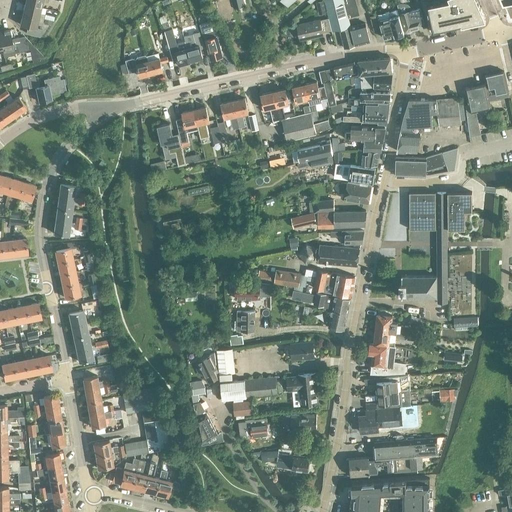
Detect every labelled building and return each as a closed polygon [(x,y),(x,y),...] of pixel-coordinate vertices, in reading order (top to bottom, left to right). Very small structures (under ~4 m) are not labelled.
[(324,0),(329,18),(332,30),(332,31),(340,29),(345,48),(355,45),(370,41),(365,22),(351,26),(349,17),(359,14),(355,0),(324,0)] [(449,0),(450,0),(427,5),(433,32),(485,20),(482,13),(483,13),(478,0),(449,0)] [(399,3),(398,3),(400,12),(406,32),(406,31),(408,33),(412,32),(413,30),(426,26),(421,7),(412,9),(411,6),(409,3),(405,2),(402,2),(399,3)] [(25,3),(22,13),(44,18),(45,14),(40,13),(41,7),(25,3)] [(403,35),(404,33),(398,9),(370,16),(374,31),(382,28),(385,38),(395,35),(398,37),(403,36),(403,35)] [(43,23),(44,18),(22,13),(20,24),(28,26),(26,33),(40,36),(42,29),(36,27),(37,22),(43,23)] [(323,32),(332,30),(329,18),(320,20),(320,19),(298,24),(301,40),(323,35),(323,32)] [(212,20),(199,24),(203,37),(205,36),(211,59),(223,55),(218,37),(223,35),(216,19),(212,20)] [(146,27),(144,20),(138,22),(140,29),(146,27)] [(3,28),(0,28),(0,35),(3,50),(2,50),(4,57),(15,55),(14,53),(30,49),(33,62),(44,59),(43,55),(27,39),(25,36),(19,38),(12,39),(10,29),(3,31),(3,28)] [(130,30),(132,36),(138,34),(136,28),(130,30)] [(193,33),(196,45),(188,47),(191,61),(203,58),(201,48),(204,47),(201,37),(200,31),(193,33)] [(173,36),(167,38),(170,50),(176,48),(173,36)] [(154,54),(147,56),(152,73),(163,70),(161,63),(172,60),(166,37),(159,39),(163,51),(164,56),(160,57),(158,53),(154,54)] [(191,62),(191,61),(188,47),(176,51),(180,65),(191,62)] [(137,63),(138,70),(140,76),(152,73),(147,56),(145,55),(137,57),(136,59),(137,63)] [(347,64),(334,67),(337,79),(348,76),(360,73),(360,74),(376,72),(375,75),(392,76),(390,57),(387,57),(359,60),(359,63),(356,64),(356,62),(347,64)] [(125,60),(128,73),(138,70),(137,63),(135,60),(133,58),(125,60)] [(334,67),(319,71),(322,83),(324,82),(331,80),(337,79),(334,67)] [(486,82),(485,83),(488,95),(509,90),(504,70),(485,75),(486,82)] [(26,75),(27,76),(29,88),(37,86),(34,73),(26,75)] [(50,94),(63,91),(60,79),(59,75),(44,79),(45,85),(36,87),(39,102),(51,99),(50,94)] [(391,88),(392,76),(375,75),(375,80),(372,80),(372,75),(362,76),(363,87),(372,86),(372,85),(375,84),(374,87),(391,88)] [(27,76),(20,77),(23,89),(29,88),(27,76)] [(337,104),(331,80),(324,82),(324,85),(327,98),(329,106),(331,105),(337,104)] [(319,87),(317,81),(305,84),(309,101),(311,110),(317,109),(316,104),(322,102),(321,99),(327,98),(324,85),(319,87)] [(491,107),(488,95),(485,83),(465,87),(468,104),(465,105),(471,136),(481,134),(476,110),(491,107)] [(305,84),(293,87),(297,104),(309,101),(305,84)] [(285,88),(273,91),(280,119),(293,116),(292,112),(285,114),(283,105),(289,103),(285,88)] [(7,90),(2,94),(5,98),(8,103),(16,115),(27,108),(19,96),(13,99),(7,90)] [(274,120),(280,119),(273,91),(261,94),(265,109),(271,108),(274,120)] [(360,99),(360,100),(390,101),(391,92),(360,92),(360,99)] [(245,97),(233,100),(239,126),(239,127),(246,126),(243,114),(249,112),(245,97)] [(406,111),(402,125),(414,126),(439,124),(461,123),(461,119),(465,119),(463,98),(458,99),(458,97),(433,99),(410,99),(409,103),(410,104),(410,113),(406,111)] [(364,105),(363,110),(388,111),(390,101),(360,100),(360,99),(349,98),(349,105),(364,105)] [(234,128),(239,126),(233,100),(221,103),(225,118),(232,116),(233,122),(232,122),(234,128)] [(8,103),(0,108),(0,113),(6,122),(16,115),(8,103)] [(337,104),(331,105),(333,112),(343,109),(341,103),(337,104)] [(206,106),(194,109),(199,130),(201,136),(207,135),(204,123),(210,121),(206,106)] [(184,117),(176,119),(182,143),(183,147),(190,145),(189,142),(187,132),(199,130),(194,109),(182,112),(184,117)] [(385,122),(387,123),(388,111),(363,110),(363,116),(344,115),(335,119),(337,123),(342,120),(385,122)] [(497,130),(507,128),(503,110),(493,112),(497,130)] [(316,131),(314,123),(311,112),(282,119),(287,141),(316,133),(316,131)] [(252,131),(259,129),(255,114),(249,115),(252,131)] [(328,119),(314,123),(316,131),(330,126),(328,119)] [(218,122),(219,125),(222,141),(229,140),(224,121),(218,122)] [(162,131),(160,132),(163,142),(167,141),(170,153),(175,151),(176,155),(178,165),(186,163),(184,157),(181,144),(179,133),(173,134),(170,122),(161,125),(162,131)] [(351,138),(364,139),(382,140),(384,140),(384,139),(382,135),(383,132),(386,129),(386,126),(376,126),(376,125),(351,124),(351,131),(346,130),(346,139),(351,139),(351,138)] [(214,143),(222,141),(219,125),(211,127),(214,143)] [(413,131),(414,126),(402,125),(397,151),(406,151),(405,152),(417,152),(421,131),(413,131)] [(239,139),(233,140),(235,151),(241,150),(239,139)] [(359,149),(364,150),(380,151),(382,151),(382,140),(364,139),(364,142),(359,142),(359,149)] [(321,145),(297,149),(300,161),(311,159),(332,155),(333,154),(330,143),(330,140),(320,142),(321,145)] [(396,156),(396,171),(399,171),(398,175),(421,176),(421,174),(426,174),(426,170),(446,164),(448,171),(455,170),(457,154),(458,147),(427,157),(396,156)] [(377,166),(380,151),(364,150),(362,164),(377,166)] [(332,155),(311,159),(312,165),(313,167),(333,163),(332,155)] [(299,168),(312,165),(311,159),(300,161),(298,162),(299,168)] [(167,168),(165,160),(151,163),(152,170),(152,171),(167,168)] [(352,163),(349,179),(374,183),(377,168),(352,163)] [(12,178),(0,175),(0,176),(0,189),(8,192),(12,178)] [(24,182),(12,178),(8,192),(20,196),(24,182)] [(32,199),(36,185),(24,182),(20,196),(32,199)] [(341,182),(339,192),(345,193),(345,198),(368,203),(371,186),(349,182),(341,182)] [(61,183),(59,196),(73,198),(75,185),(61,183)] [(190,194),(210,190),(209,183),(188,187),(190,194)] [(472,210),(472,191),(409,192),(410,229),(436,229),(436,228),(437,228),(437,229),(447,229),(447,228),(448,228),(448,229),(465,228),(465,210),(472,210)] [(73,198),(59,196),(57,208),(71,210),(73,198)] [(334,200),(314,201),(314,202),(315,212),(318,212),(318,211),(334,211),(334,200)] [(57,208),(56,220),(70,222),(71,210),(57,208)] [(336,226),(365,225),(365,210),(336,211),(336,226)] [(318,211),(318,212),(318,226),(336,226),(336,211),(334,211),(318,211)] [(317,222),(315,212),(292,218),(294,228),(317,222)] [(181,217),(164,221),(166,231),(183,227),(181,217)] [(68,235),(70,222),(56,220),(54,233),(68,235)] [(437,246),(437,276),(402,276),(402,282),(400,282),(400,291),(402,291),(402,297),(437,297),(438,302),(448,302),(447,252),(447,229),(437,229),(437,246)] [(345,231),(341,231),(341,236),(345,236),(345,243),(362,243),(364,231),(345,231)] [(298,237),(290,238),(290,246),(297,246),(299,246),(298,237)] [(26,238),(14,240),(16,254),(28,253),(26,238)] [(14,240),(2,241),(4,256),(16,254),(14,240)] [(318,261),(358,265),(359,248),(320,244),(318,261)] [(307,245),(300,253),(306,262),(316,259),(317,248),(307,245)] [(55,250),(58,262),(73,259),(70,247),(55,250)] [(73,259),(58,262),(60,274),(75,271),(73,259)] [(276,273),(274,283),(295,286),(299,287),(301,274),(301,272),(276,269),(276,273)] [(260,270),(259,272),(258,282),(271,283),(274,283),(276,273),(260,270)] [(295,286),(294,290),(302,291),(303,286),(306,287),(307,280),(315,281),(314,287),(323,289),(323,291),(351,296),(355,276),(332,272),(317,270),(316,277),(301,274),(299,287),(295,286)] [(60,274),(63,286),(78,283),(75,271),(60,274)] [(259,272),(251,271),(249,282),(258,282),(259,272)] [(258,282),(249,282),(234,283),(235,299),(260,298),(260,296),(271,296),(271,283),(258,282)] [(80,295),(78,283),(63,286),(65,298),(80,295)] [(294,290),(293,298),(310,302),(311,300),(315,301),(314,304),(324,306),(323,309),(332,311),(348,314),(351,298),(316,291),(316,294),(315,294),(302,291),(294,290)] [(185,292),(186,300),(198,300),(197,292),(185,292)] [(41,317),(39,303),(26,305),(29,320),(41,317)] [(26,305),(14,307),(17,322),(29,320),(26,305)] [(311,314),(312,307),(304,306),(303,313),(311,314)] [(14,307),(2,310),(5,324),(17,322),(14,307)] [(69,313),(72,325),(86,322),(83,310),(69,313)] [(237,331),(254,331),(255,311),(238,310),(237,331)] [(344,329),(348,314),(332,311),(331,316),(329,315),(328,320),(330,321),(329,326),(344,329)] [(377,314),(376,331),(390,332),(390,331),(396,332),(396,330),(399,331),(408,332),(408,326),(400,325),(401,323),(397,323),(397,322),(392,322),(393,315),(377,314)] [(477,316),(454,318),(454,327),(456,327),(456,330),(469,329),(469,326),(477,325),(478,325),(478,316),(477,316)] [(72,325),(74,337),(88,334),(86,322),(72,325)] [(376,331),(374,343),(389,345),(390,340),(395,341),(396,337),(399,338),(405,339),(407,337),(407,336),(408,332),(399,331),(396,330),(396,332),(390,331),(390,332),(376,331)] [(238,333),(230,334),(231,345),(244,343),(242,335),(238,335),(238,333)] [(95,345),(95,342),(94,340),(89,341),(88,334),(74,337),(77,349),(91,346),(95,345)] [(313,341),(291,343),(293,359),(305,358),(306,359),(315,358),(313,341)] [(370,348),(369,352),(373,353),(372,365),(377,365),(376,373),(392,373),(403,372),(404,364),(393,362),(395,351),(395,346),(389,345),(374,343),(370,343),(370,348)] [(93,358),(91,346),(77,349),(79,361),(93,358)] [(222,399),(278,393),(276,376),(245,379),(233,381),(232,373),(235,373),(232,348),(217,350),(222,399)] [(216,364),(215,352),(197,361),(208,382),(219,377),(215,370),(217,369),(215,365),(216,364)] [(444,352),(444,360),(462,361),(462,353),(444,352)] [(52,369),(49,355),(37,357),(40,371),(52,369)] [(37,357),(25,360),(28,374),(40,371),(37,357)] [(25,360),(13,362),(16,376),(28,374),(25,360)] [(4,379),(16,376),(13,362),(1,365),(4,379)] [(287,377),(288,391),(289,391),(289,390),(300,389),(301,405),(318,403),(317,395),(319,394),(319,388),(317,387),(317,386),(315,372),(298,374),(299,376),(287,377)] [(97,375),(83,378),(85,390),(109,386),(108,380),(98,382),(97,375)] [(376,378),(378,392),(401,390),(400,385),(408,380),(408,375),(376,378)] [(85,390),(87,402),(101,400),(100,393),(117,390),(116,384),(109,386),(85,390)] [(136,398),(124,400),(127,413),(142,410),(143,421),(144,421),(162,418),(161,410),(157,411),(156,408),(153,388),(135,391),(136,398)] [(454,388),(439,389),(440,401),(446,401),(446,400),(455,400),(455,395),(456,395),(458,389),(454,389),(454,388)] [(409,390),(401,390),(378,392),(379,408),(410,405),(409,390)] [(123,393),(124,400),(136,398),(135,391),(123,393)] [(200,397),(199,392),(192,393),(194,401),(200,400),(200,397)] [(43,397),(45,409),(59,407),(57,394),(43,397)] [(87,402),(89,415),(113,410),(112,404),(102,406),(101,400),(87,402)] [(201,400),(194,401),(202,442),(211,437),(218,434),(207,412),(204,413),(203,411),(206,410),(201,400)] [(244,416),(253,415),(252,401),(233,403),(235,416),(236,416),(244,416)] [(6,404),(0,404),(0,416),(18,416),(23,416),(23,407),(17,407),(18,410),(7,410),(6,404)] [(61,419),(59,407),(45,409),(47,421),(61,419)] [(407,408),(398,408),(397,418),(407,419),(407,408)] [(120,409),(113,410),(114,416),(115,419),(122,418),(120,409)] [(369,415),(359,416),(361,432),(378,430),(378,423),(391,422),(389,409),(368,411),(369,415)] [(113,410),(89,415),(91,427),(105,424),(104,418),(109,417),(114,416),(113,410)] [(296,428),(317,428),(317,414),(306,415),(306,412),(303,412),(303,414),(294,414),(279,415),(280,425),(285,424),(285,421),(296,420),(296,428)] [(18,416),(0,416),(0,428),(7,429),(7,422),(18,422),(18,416)] [(162,418),(144,421),(145,427),(164,424),(162,418)] [(49,434),(63,431),(61,419),(47,421),(49,434)] [(246,422),(238,423),(239,431),(248,430),(248,434),(253,433),(253,435),(269,433),(268,421),(254,423),(254,419),(246,420),(246,422)] [(28,424),(29,431),(29,436),(36,435),(35,423),(28,424)] [(145,427),(146,433),(165,430),(164,424),(145,427)] [(7,441),(13,441),(19,441),(19,435),(7,435),(7,429),(0,428),(0,441),(7,441)] [(148,452),(169,448),(165,430),(146,433),(147,440),(146,440),(148,452)] [(66,444),(63,431),(49,434),(52,446),(66,444)] [(422,456),(438,455),(437,436),(415,438),(416,456),(422,456)] [(396,457),(416,456),(415,438),(414,438),(395,440),(396,457)] [(93,443),(95,455),(113,452),(118,451),(124,450),(123,445),(110,447),(109,440),(93,443)] [(377,459),(396,457),(395,440),(375,441),(376,456),(377,459)] [(141,441),(125,444),(127,455),(143,453),(141,441)] [(291,454),(292,449),(279,447),(273,450),(261,451),(262,461),(275,460),(274,456),(278,454),(277,460),(293,463),(293,468),(308,470),(310,456),(291,454)] [(113,465),(112,459),(114,458),(113,452),(95,455),(97,467),(113,465)] [(19,459),(8,460),(7,454),(0,453),(0,466),(19,466),(19,459)] [(59,453),(45,455),(47,467),(61,465),(59,453)] [(350,458),(347,459),(347,463),(349,465),(349,469),(348,470),(348,475),(351,475),(370,473),(369,473),(378,472),(377,465),(387,464),(388,472),(397,471),(396,457),(377,459),(376,456),(350,458)] [(119,484),(131,487),(138,459),(133,457),(132,463),(125,461),(124,463),(123,469),(119,481),(119,484)] [(138,459),(131,487),(143,490),(147,474),(141,473),(144,460),(138,459)] [(35,462),(31,463),(32,470),(36,469),(41,469),(40,463),(35,464),(35,462)] [(143,490),(155,493),(159,478),(152,476),(156,463),(151,462),(147,475),(147,474),(143,490)] [(36,469),(32,470),(33,476),(37,476),(48,474),(49,480),(63,477),(61,465),(47,467),(47,468),(41,469),(36,469)] [(28,466),(19,466),(0,466),(0,478),(8,479),(8,472),(18,472),(18,482),(30,482),(28,466)] [(116,467),(113,480),(119,481),(123,469),(116,467)] [(155,493),(167,496),(171,481),(165,479),(167,471),(161,469),(159,478),(155,493)] [(63,477),(49,480),(52,492),(66,489),(63,477)] [(378,511),(381,492),(405,490),(404,511),(429,511),(430,478),(352,485),(352,493),(356,493),(354,511),(378,511)] [(0,486),(0,498),(20,499),(20,498),(22,498),(22,493),(8,493),(8,486),(0,486)] [(507,492),(508,499),(511,498),(511,487),(498,490),(499,494),(507,492)] [(53,498),(54,504),(68,502),(66,489),(52,492),(46,493),(40,494),(42,500),(53,498)] [(20,499),(0,498),(0,511),(8,511),(8,505),(20,505),(20,499)] [(511,509),(511,498),(508,499),(510,506),(501,508),(502,511),(511,509)] [(54,504),(55,511),(69,511),(68,502),(54,504)]
